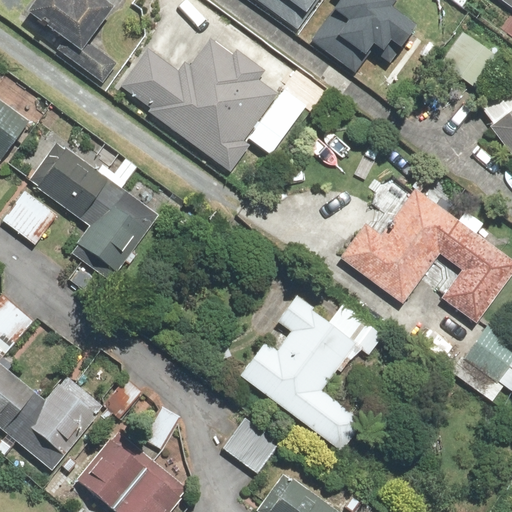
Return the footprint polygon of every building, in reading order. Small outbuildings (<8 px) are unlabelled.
[(115,65),(88,45),(115,10),(101,0),(36,0),(25,15),(44,30),(39,37),(100,84),(115,65)] [(258,0),(297,27),(316,0),(258,0)] [(323,0),(301,29),(354,69),(371,48),(386,59),(413,24),(389,5),(392,0),(323,0)] [(511,0),(497,0),(511,10),(511,0)] [(503,63),(462,34),(440,65),(482,94),(503,63)] [(149,110),(146,114),(229,175),(250,147),(244,142),(277,97),(256,82),(263,71),(235,51),(232,56),(210,39),(189,66),(184,63),(177,72),(147,49),(119,87),(149,110)] [(494,126),(488,130),(511,160),(511,82),(480,107),(494,126)] [(0,97),(0,156),(1,157),(30,119),(0,97)] [(278,103),(262,123),(282,140),(298,120),(278,103)] [(117,275),(156,218),(117,192),(123,183),(100,167),(96,173),(56,146),(27,187),(86,227),(73,245),(117,275)] [(23,192),(0,222),(33,247),(56,216),(23,192)] [(365,227),(340,260),(401,307),(440,257),(461,273),(442,298),(476,325),(511,277),(511,266),(476,239),(485,227),(465,212),(456,224),(416,194),(382,239),(365,227)] [(32,325),(2,298),(0,300),(0,354),(4,357),(32,325)] [(265,344),(239,379),(340,455),(364,424),(322,393),(355,348),(368,358),(377,345),(368,338),(374,330),(342,306),(334,317),(316,304),(303,321),(289,311),(278,326),(291,335),(277,353),(265,344)] [(511,349),(485,328),(451,372),(492,404),(503,389),(511,395),(511,394),(511,349)] [(0,363),(0,422),(11,432),(7,437),(51,474),(105,411),(56,369),(35,393),(0,363)] [(180,422),(161,408),(140,438),(160,452),(180,422)] [(243,418),(219,449),(256,477),(280,446),(243,418)] [(135,460),(114,441),(77,484),(109,511),(170,511),(189,491),(142,451),(135,460)] [(322,502),(293,480),(290,483),(283,477),(255,511),(269,511),(277,502),(290,511),(351,511),(361,500),(338,482),(322,502)]
